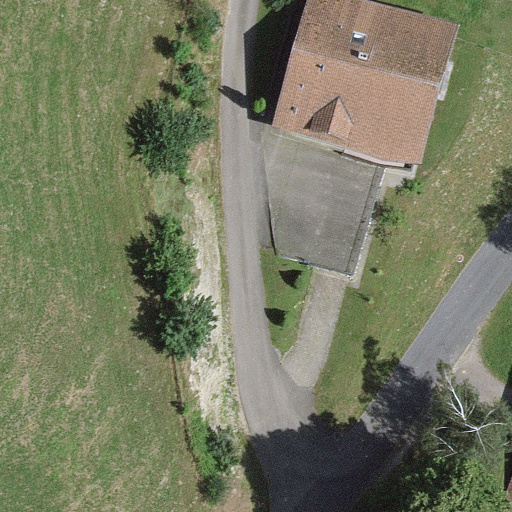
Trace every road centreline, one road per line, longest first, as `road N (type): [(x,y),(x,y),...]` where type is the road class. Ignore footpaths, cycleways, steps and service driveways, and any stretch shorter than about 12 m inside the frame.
road 1 (track): [(245,0),(237,143),(256,372),(282,447),(329,496)]
road 2 (tertiary): [(511,243),(318,511)]
